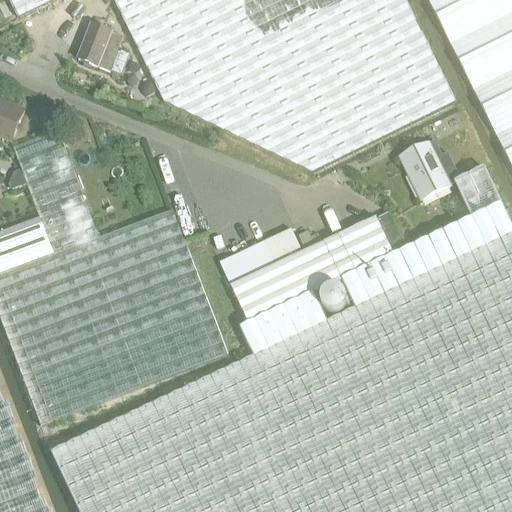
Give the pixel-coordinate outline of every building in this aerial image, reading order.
[(7,0),(18,22),(63,0),(151,0),(120,15),(165,107),(312,177),(455,107),(450,97),(402,0),(7,0)] [(110,0),(118,16),(150,0),(110,0)] [(511,0),(427,0),(445,37),(511,174),(511,0)] [(108,78),(122,43),(90,30),(76,66),(108,78)] [(0,140),(11,145),(22,117),(0,108),(0,140)] [(15,150),(41,221),(55,259),(0,278),(0,318),(3,327),(42,429),(226,359),(172,215),(100,242),(61,133),(15,150)] [(454,188),(461,185),(447,157),(442,159),(434,144),(400,161),(421,204),(454,188)] [(454,188),(471,221),(501,208),(501,207),(484,173),(461,185),(454,188)] [(248,324),(240,330),(255,359),(511,236),(511,227),(502,207),(501,207),(501,208),(471,221),(406,251),(391,258),(375,221),(374,220),(230,289),(248,324)] [(389,215),(375,221),(391,258),(406,251),(389,215)] [(0,235),(0,278),(55,259),(41,221),(0,235)] [(291,231),(220,265),(230,289),(303,254),(291,231)] [(308,235),(296,240),(302,252),(313,247),(308,235)] [(511,511),(511,237),(327,326),(252,362),(53,458),(78,511),(511,511)] [(245,349),(234,354),(240,367),(251,361),(245,349)] [(0,511),(39,511),(0,408),(0,511)]
